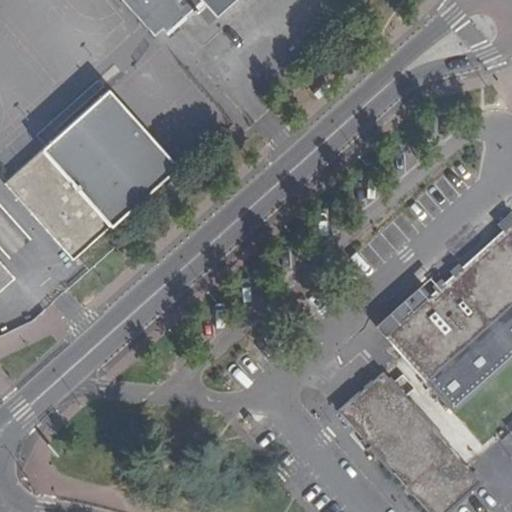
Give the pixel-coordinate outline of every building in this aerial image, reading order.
[(121,0),(157,39),(164,32),(135,0),(121,0)] [(202,0),(213,12),(225,0),(135,0),(164,32),(201,0),(202,0)] [(10,178),(77,254),(179,163),(112,88),(10,178)] [(425,283),(379,325),(456,412),(511,360),(511,214),(510,213),(498,224),(505,232),(466,267),(462,262),(452,270),(457,274),(449,282),(445,277),(436,285),(441,290),(436,294),(425,283)] [(0,284),(13,272),(0,257),(0,284)] [(385,375),(339,414),(424,511),(444,511),(479,483),(385,375)]
